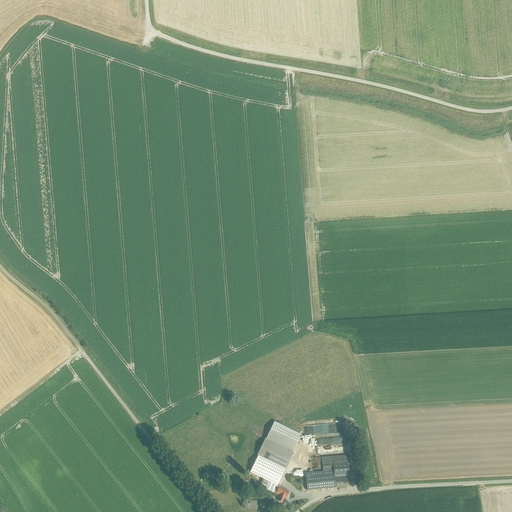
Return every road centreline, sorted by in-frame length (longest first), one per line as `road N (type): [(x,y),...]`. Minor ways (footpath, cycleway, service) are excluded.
road 1 (unclassified): [(511,108),(471,110),(187,45),(148,26),(146,0)]
road 2 (unclassified): [(297,511),(334,493),(511,481)]
road 3 (track): [(207,511),(81,351)]
